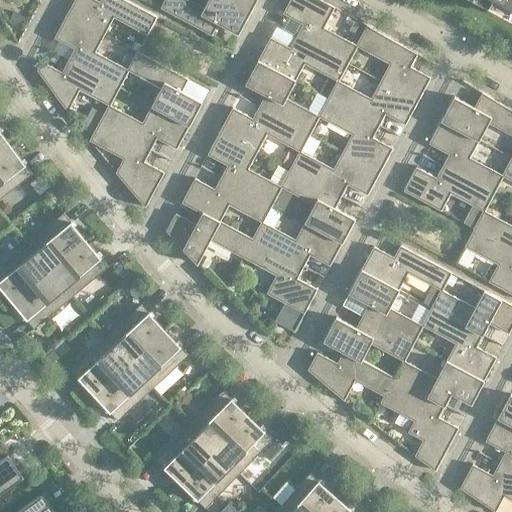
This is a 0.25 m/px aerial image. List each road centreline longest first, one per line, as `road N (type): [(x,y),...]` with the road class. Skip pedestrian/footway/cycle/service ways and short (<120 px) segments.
road 1 (residential): [(0,58),(137,241),(283,383),(455,511)]
road 2 (residential): [(124,511),(0,371)]
road 3 (residential): [(511,81),(372,0)]
